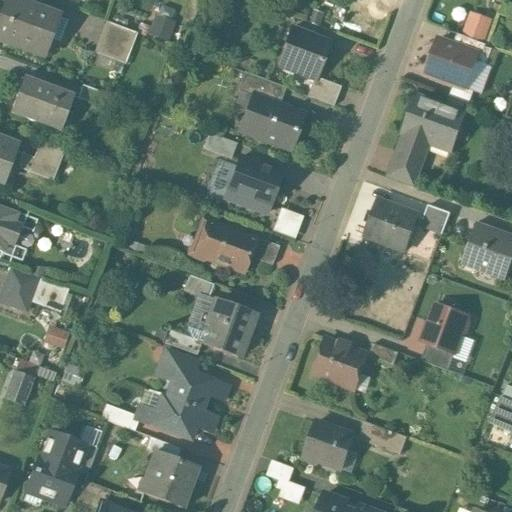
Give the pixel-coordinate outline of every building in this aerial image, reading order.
[(59,18),(10,0),(5,0),(0,14),(0,40),(44,57),(59,18)] [(476,0),(468,31),(490,37),(500,0),(476,0)] [(170,41),(177,20),(158,13),(150,34),(170,41)] [(137,34),(107,23),(95,54),(125,66),(137,34)] [(330,44),(290,29),(279,60),(291,65),(289,70),(314,79),(316,80),(317,79),(330,44)] [(486,46),(457,35),(453,46),(477,55),(474,63),(486,67),(492,50),(485,48),(486,46)] [(453,46),(438,41),(425,75),(455,86),(465,89),(474,63),(477,55),(453,46)] [(285,89),(244,73),(237,91),(254,98),(255,96),(280,105),(285,89)] [(73,96),(23,78),(10,114),(60,132),(73,96)] [(341,87),(317,79),(316,80),(314,79),(307,97),(333,107),(341,87)] [(108,96),(82,86),(77,99),(103,109),(108,96)] [(465,89),(455,86),(451,97),(469,104),(473,92),(465,89)] [(280,105),(255,96),(254,98),(241,133),(289,151),(297,131),(295,130),(301,113),(280,105)] [(465,115),(416,97),(402,135),(404,136),(389,177),(414,186),(429,143),(433,141),(452,148),(465,115)] [(235,144),(212,135),(206,149),(229,157),(235,144)] [(0,165),(9,169),(17,147),(0,140),(0,165)] [(64,152),(39,143),(33,159),(21,154),(19,169),(52,182),(64,152)] [(281,175),(240,159),(227,192),(252,201),(250,207),(266,213),(281,175)] [(418,217),(377,202),(364,236),(405,251),(418,217)] [(450,214),(428,206),(422,221),(445,229),(450,214)] [(282,207),(274,229),(296,238),(304,216),(282,207)] [(16,215),(0,208),(0,252),(2,253),(5,244),(13,247),(21,227),(13,224),(16,215)] [(255,240),(207,222),(201,238),(206,248),(202,259),(243,274),(250,258),(256,241),(255,240)] [(511,236),(476,224),(464,258),(478,263),(476,267),(502,277),(509,257),(511,257),(511,236)] [(279,247),(255,238),(255,240),(256,241),(250,258),(272,266),(279,247)] [(35,281),(11,272),(0,302),(25,311),(29,300),(36,281),(35,281)] [(214,286),(189,276),(183,292),(208,301),(214,286)] [(68,290),(36,278),(35,281),(36,281),(29,300),(60,311),(68,290)] [(254,315),(217,301),(200,343),(200,345),(237,359),(254,315)] [(468,317),(435,305),(421,343),(427,345),(454,355),(461,337),(466,334),(469,324),(467,319),(468,317)] [(45,342),(66,349),(71,332),(50,326),(45,342)] [(200,343),(167,331),(163,344),(196,356),(200,345),(200,343)] [(366,356),(325,340),(313,375),(354,390),(354,388),(350,387),(361,356),(366,358),(366,356)] [(398,354),(372,344),(367,358),(393,367),(398,354)] [(454,355),(427,345),(420,362),(448,372),(454,355)] [(197,364),(166,352),(160,367),(175,372),(177,369),(193,375),(197,364)] [(37,367),(19,361),(1,408),(14,413),(17,405),(22,407),(37,367)] [(81,384),(86,371),(68,365),(64,378),(81,384)] [(193,375),(177,369),(175,372),(166,398),(201,410),(207,396),(222,401),(227,388),(211,382),(210,381),(208,379),(206,378),(204,378),(202,379),(193,375)] [(511,387),(507,386),(502,397),(511,401),(511,387)] [(166,398),(162,396),(155,413),(148,411),(144,423),(189,440),(196,424),(211,430),(216,416),(166,398)] [(511,401),(502,397),(500,396),(488,424),(511,434),(511,433),(511,401)] [(137,417),(106,406),(100,420),(134,432),(138,421),(135,420),(137,417)] [(148,411),(140,408),(137,417),(139,418),(138,421),(144,423),(148,411)] [(353,437),(315,423),(302,458),(317,464),(318,462),(341,470),(353,437)] [(406,438),(364,423),(357,440),(400,456),(406,438)] [(177,449),(149,438),(145,450),(154,454),(154,453),(173,460),(177,449)] [(97,450),(79,443),(69,468),(77,471),(76,472),(87,476),(97,450)] [(173,460),(154,453),(154,454),(139,493),(182,509),(197,469),(173,460)] [(69,468),(39,457),(26,492),(27,493),(28,493),(29,489),(42,494),(41,498),(42,498),(63,506),(76,472),(77,471),(69,468)] [(285,484),(281,496),(302,504),(308,487),(292,481),(297,467),(274,459),(267,478),(285,484)] [(0,498),(10,473),(0,469),(0,498)] [(110,492),(85,482),(77,504),(96,511),(102,511),(105,506),(110,492)] [(42,494),(29,489),(28,493),(27,493),(23,502),(36,507),(39,505),(42,498),(41,498),(42,494)] [(371,511),(325,494),(317,511),(371,511)]
